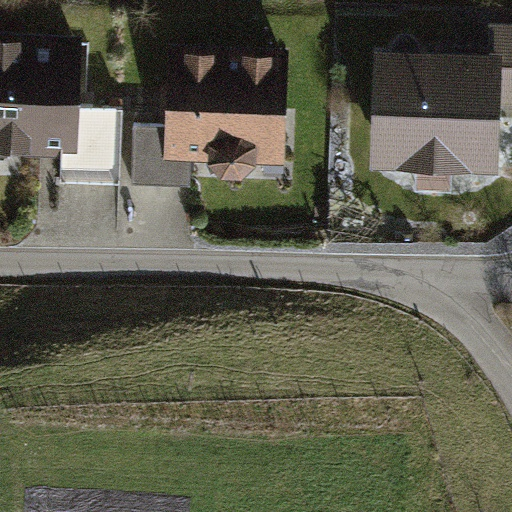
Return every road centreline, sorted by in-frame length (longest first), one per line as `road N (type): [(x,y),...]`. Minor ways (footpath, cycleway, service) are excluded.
road 1 (residential): [(0,263),(394,273)]
road 2 (residential): [(394,273),(469,322),(511,371)]
